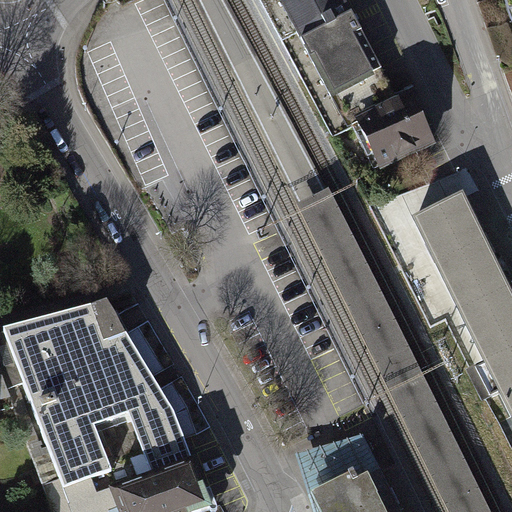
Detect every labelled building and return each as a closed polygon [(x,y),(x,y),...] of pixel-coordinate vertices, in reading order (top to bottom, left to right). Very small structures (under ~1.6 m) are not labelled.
[(344,0),(282,0),(373,179),(442,144),(414,89),(394,99),(344,0)] [(489,511),(486,507),(328,191),(299,206),(379,371),(447,511),(489,511)] [(511,284),(467,193),(415,218),(511,413),(511,284)] [(110,305),(5,335),(71,511),(213,511),(176,416),(110,305)] [(379,470),(364,436),(295,456),(312,511),(319,511),(312,497),(350,479),(357,475),(358,478),(368,473),(369,475),(379,471),(379,470)] [(350,479),(312,497),(319,511),(399,511),(396,503),(379,470),(379,471),(369,475),(368,473),(358,478),(357,475),(350,479)]
